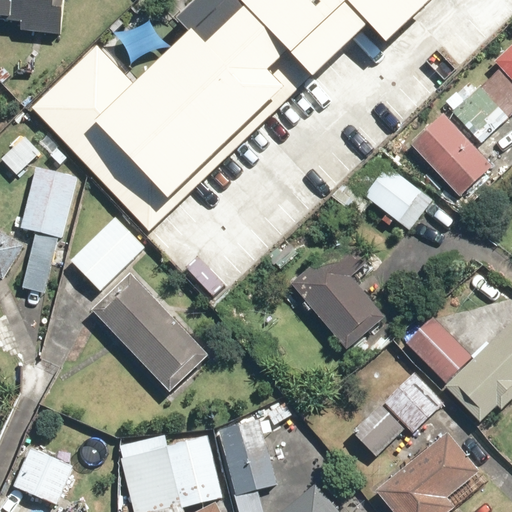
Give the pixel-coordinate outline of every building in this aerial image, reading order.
[(63,0),(0,0),(0,22),(61,27),(63,0)] [(361,33),(370,43),(414,0),(186,0),(167,18),(184,35),(123,93),(92,61),(42,108),(146,217),(292,79),(301,89),(361,33)] [(511,50),(503,59),(511,68),(462,112),(483,136),(511,110),(511,50)] [(452,118),(421,145),(465,195),(496,168),(452,118)] [(31,138),(7,160),(20,175),(45,153),(31,138)] [(399,164),(375,194),(416,227),(440,198),(399,164)] [(40,167),(26,225),(69,235),(82,177),(40,167)] [(125,220),(80,263),(100,285),(146,242),(125,220)] [(0,282),(23,241),(0,228),(0,282)] [(28,287),(47,292),(61,243),(41,237),(28,287)] [(360,241),(342,256),(341,256),(304,286),(355,347),(392,317),(359,276),(377,261),(360,241)] [(137,279),(101,316),(176,390),(212,353),(137,279)] [(442,315),(413,345),(451,382),(480,353),(442,315)] [(511,333),(460,382),(498,423),(511,410),(511,333)] [(390,395),(421,427),(447,401),(417,370),(390,395)] [(355,432),(380,456),(404,432),(380,407),(355,432)] [(268,427),(226,437),(239,493),(282,484),(268,427)] [(454,436),(387,489),(405,511),(463,511),(495,487),(454,436)] [(128,456),(138,511),(161,511),(224,501),(213,441),(128,456)] [(40,447),(20,490),(56,506),(75,463),(40,447)] [(346,511),(342,507),(343,506),(322,482),(289,511),(346,511)]
